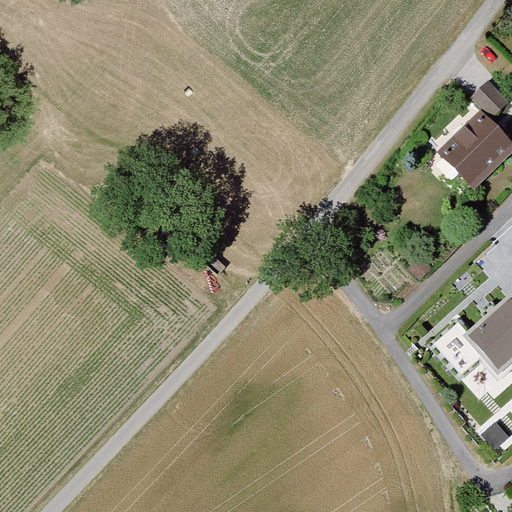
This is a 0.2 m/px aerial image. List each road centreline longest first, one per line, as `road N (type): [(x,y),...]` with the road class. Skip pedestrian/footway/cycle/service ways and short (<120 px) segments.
road 1 (residential): [(382,334),(308,232),(499,0)]
road 2 (track): [(51,511),(308,232)]
road 3 (residential): [(511,476),(486,484),(471,471),(382,334)]
road 4 (residential): [(511,206),(382,334)]
